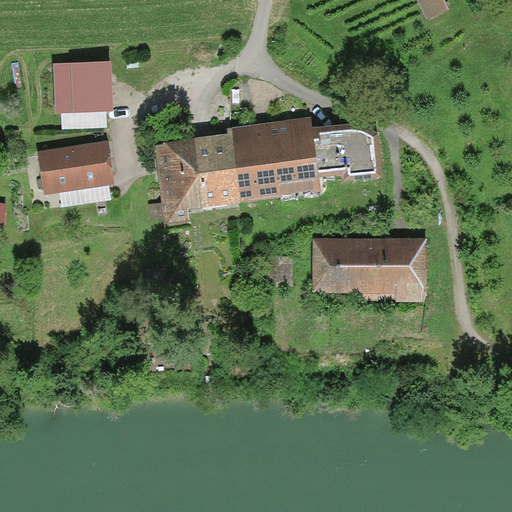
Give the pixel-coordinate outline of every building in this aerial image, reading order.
[(442,0),(420,0),(425,12),(445,4),(442,0)] [(110,62),(57,64),(59,112),(112,110),(110,62)] [(265,119),(274,184),(314,179),(313,162),(308,123),(308,113),(265,119)] [(274,184),(265,119),(232,125),(231,133),(237,190),(274,184)] [(357,119),(308,123),(313,162),(345,160),(346,166),(375,164),(374,145),(372,128),(357,119)] [(198,135),(206,192),(237,190),(231,133),(198,135)] [(206,192),(198,135),(159,137),(164,213),(186,211),(185,194),(206,192)] [(100,138),(39,148),(44,181),(105,171),(100,138)] [(75,197),(75,208),(115,206),(114,195),(75,197)] [(422,237),(314,237),(315,285),(357,284),(357,300),(422,300),(422,237)] [(400,370),(388,368),(386,383),(399,384),(400,370)]
